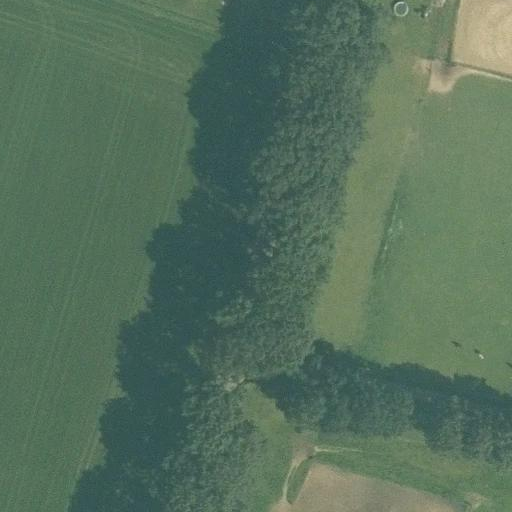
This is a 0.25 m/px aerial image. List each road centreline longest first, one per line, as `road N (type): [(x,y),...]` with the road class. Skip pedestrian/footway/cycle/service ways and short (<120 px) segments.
road 1 (tertiary): [(236,351),(336,0)]
road 2 (unclassified): [(236,351),(511,417)]
road 3 (tertiary): [(179,511),(236,351)]
